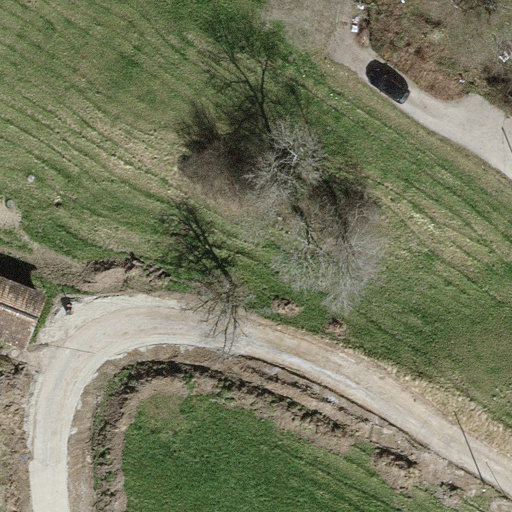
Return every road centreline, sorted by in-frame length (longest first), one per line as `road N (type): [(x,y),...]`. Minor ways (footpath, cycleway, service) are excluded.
road 1 (track): [(49,511),(42,450),(64,377),(111,339),(206,327),(327,374),(511,489)]
road 2 (track): [(511,180),(340,41)]
